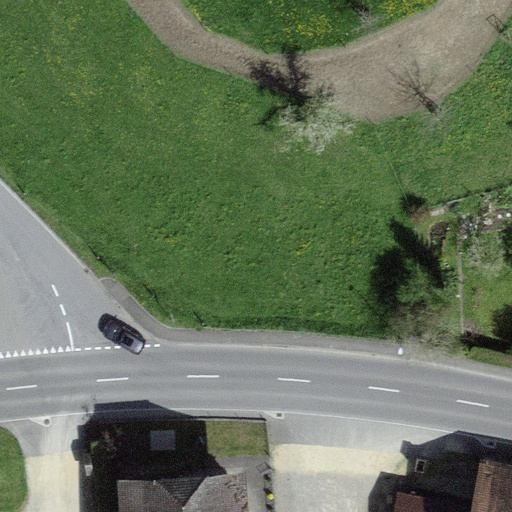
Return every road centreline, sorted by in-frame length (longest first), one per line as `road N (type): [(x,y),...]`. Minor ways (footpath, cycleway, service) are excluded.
road 1 (tertiary): [(76,377),(413,383),(511,404)]
road 2 (tertiary): [(0,212),(52,295),(76,377)]
